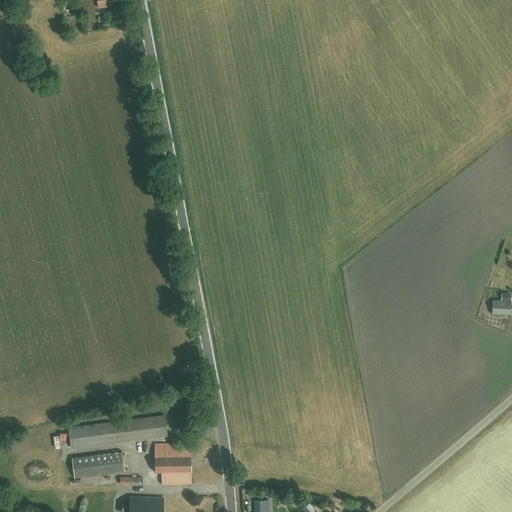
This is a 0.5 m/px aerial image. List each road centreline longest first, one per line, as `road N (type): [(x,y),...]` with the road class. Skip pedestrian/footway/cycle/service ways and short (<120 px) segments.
road 1 (unclassified): [(230,511),(139,0)]
road 2 (unclassified): [(377,511),(511,397)]
